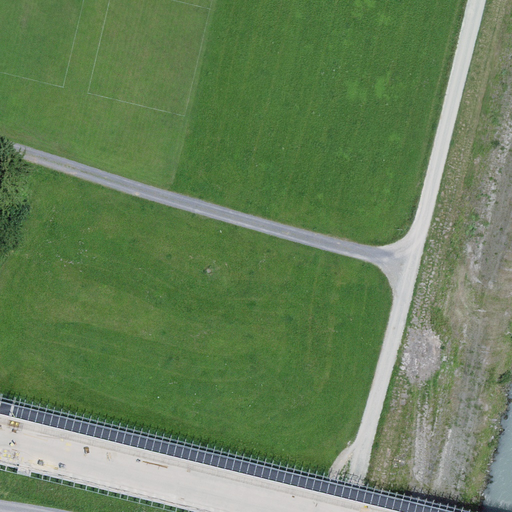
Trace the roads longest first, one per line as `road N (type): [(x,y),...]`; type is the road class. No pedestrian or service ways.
road 1 (track): [(479,0),(346,511)]
road 2 (track): [(412,267),(0,147)]
road 3 (tertiary): [(0,440),(298,511)]
